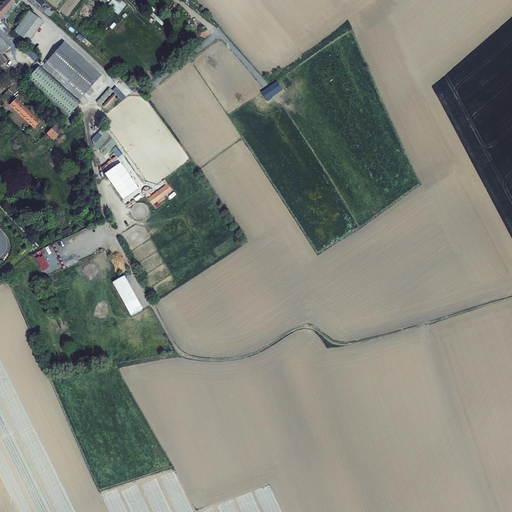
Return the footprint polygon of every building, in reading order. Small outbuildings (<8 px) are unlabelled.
[(11,0),(5,0),(0,5),(0,19),(16,4),(11,0)] [(111,0),(107,5),(117,15),(127,5),(121,0),(111,0)] [(30,12),(15,31),(29,42),(44,23),(30,12)] [(0,48),(3,52),(9,47),(0,37),(0,48)] [(41,54),(77,88),(93,71),(56,38),(41,54)] [(24,53),(34,62),(38,57),(28,48),(24,53)] [(41,54),(38,57),(74,91),(77,88),(41,54)] [(38,57),(35,60),(71,94),(74,91),(38,57)] [(32,60),(19,74),(59,112),(72,98),(32,60)] [(110,88),(96,100),(103,107),(116,94),(110,88)] [(7,91),(1,97),(5,101),(11,94),(7,91)] [(18,100),(12,105),(35,127),(41,122),(34,115),(35,113),(32,110),(31,111),(29,109),(29,110),(18,100)] [(64,131),(58,125),(48,134),(55,141),(64,131)] [(120,164),(104,175),(122,201),(138,190),(120,164)] [(168,185),(148,200),(153,206),(173,191),(168,185)] [(142,188),(144,198),(152,196),(150,187),(142,188)] [(113,283),(129,317),(141,311),(125,277),(113,283)]
